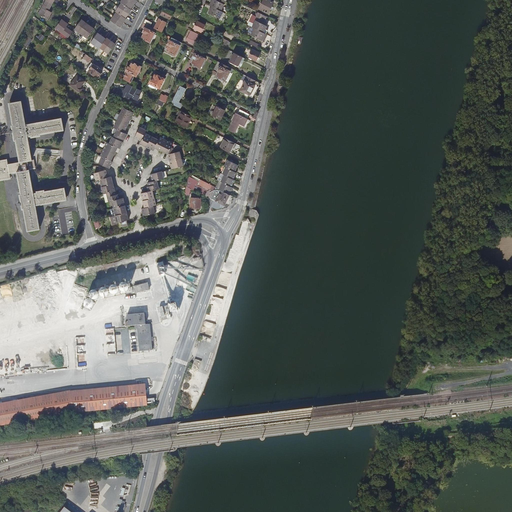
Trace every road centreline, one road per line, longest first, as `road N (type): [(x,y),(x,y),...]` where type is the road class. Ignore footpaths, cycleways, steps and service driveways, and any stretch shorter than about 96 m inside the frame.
road 1 (residential): [(93,247),(81,200),(83,154),(130,40)]
road 2 (secondary): [(183,350),(136,511)]
road 3 (secondary): [(144,511),(183,350)]
road 4 (residential): [(130,51),(261,117)]
road 5 (secondary): [(261,117),(286,0)]
